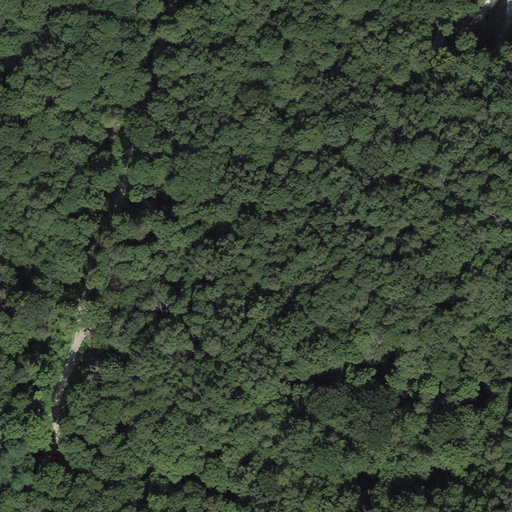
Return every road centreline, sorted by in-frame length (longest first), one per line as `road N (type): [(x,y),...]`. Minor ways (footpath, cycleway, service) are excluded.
road 1 (track): [(384,0),(358,43),(258,143),(201,219),(78,342)]
road 2 (track): [(511,221),(447,300),(436,297),(433,283),(444,219),(511,0)]
road 3 (track): [(174,0),(83,299),(78,342)]
road 4 (track): [(78,342),(54,416),(69,491),(46,511)]
road 5 (track): [(491,0),(445,57),(437,47),(452,0)]
